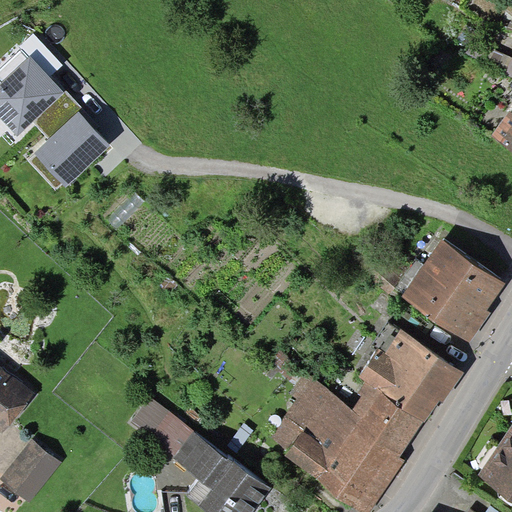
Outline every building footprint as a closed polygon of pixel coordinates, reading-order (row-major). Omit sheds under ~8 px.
[(31,58),(0,85),(0,112),(18,132),(62,92),(31,58)] [(80,110),(36,150),(67,184),(111,144),(80,110)] [(511,117),(504,113),(490,137),(511,150),(511,117)] [(506,282),(439,238),(401,296),(468,340),(506,282)] [(360,504),(454,365),(393,321),(354,375),(367,384),(349,409),(315,384),(274,441),(360,504)] [(0,424),(27,391),(0,368),(0,424)] [(214,511),(250,511),(270,488),(162,402),(147,421),(158,429),(151,438),(204,481),(193,495),(214,511)] [(511,424),(482,468),(511,487),(511,424)] [(82,426),(74,435),(83,443),(91,433),(82,426)] [(60,465),(30,441),(0,479),(0,481),(29,504),(60,465)]
